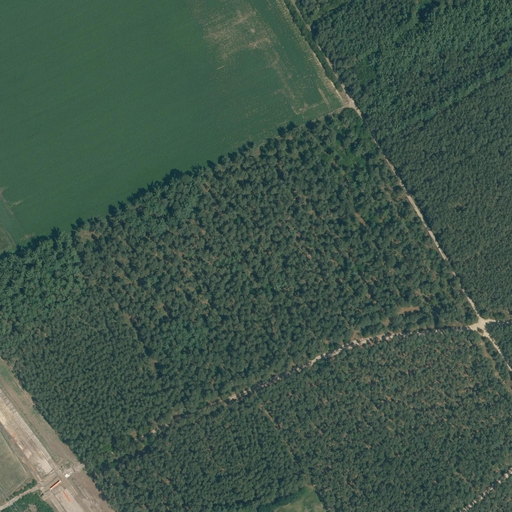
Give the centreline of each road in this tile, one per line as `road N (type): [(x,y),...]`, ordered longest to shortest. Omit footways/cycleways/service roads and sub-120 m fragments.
road 1 (track): [(511,322),(368,338),(0,508)]
road 2 (track): [(511,373),(292,0)]
